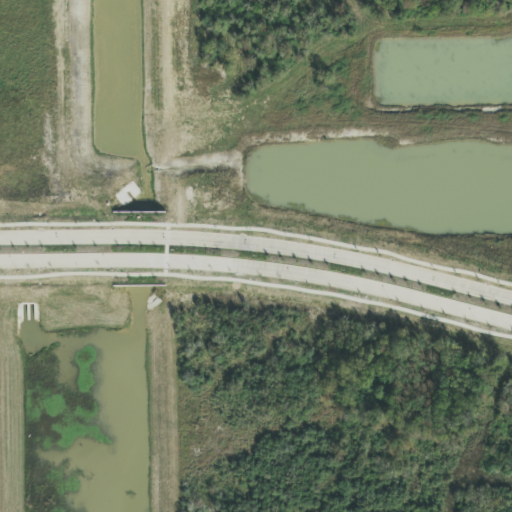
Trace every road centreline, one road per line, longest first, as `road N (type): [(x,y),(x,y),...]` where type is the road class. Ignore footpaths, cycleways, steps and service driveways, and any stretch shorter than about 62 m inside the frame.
road 1 (tertiary): [(0,262),(241,266),(511,323)]
road 2 (tertiary): [(511,299),(278,248),(0,239)]
